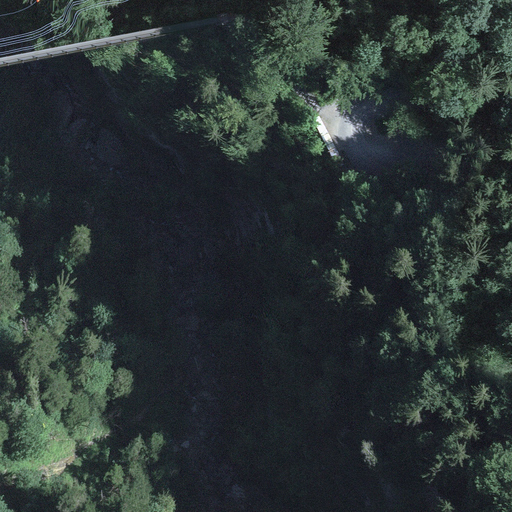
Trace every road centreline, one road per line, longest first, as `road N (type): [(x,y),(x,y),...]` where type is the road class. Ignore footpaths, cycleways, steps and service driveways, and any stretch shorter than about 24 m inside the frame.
road 1 (track): [(511,157),(379,162),(359,157),(353,132)]
road 2 (track): [(353,132),(364,108),(394,99),(511,95)]
